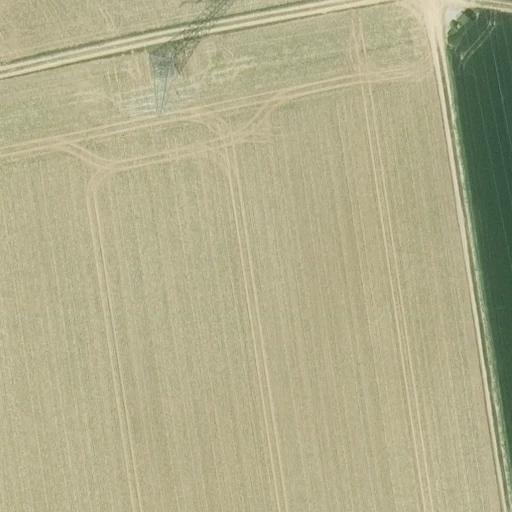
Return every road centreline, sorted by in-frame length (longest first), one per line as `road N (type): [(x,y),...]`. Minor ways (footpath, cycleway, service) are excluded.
road 1 (track): [(505,511),(438,47),(424,0)]
road 2 (track): [(0,78),(366,0)]
